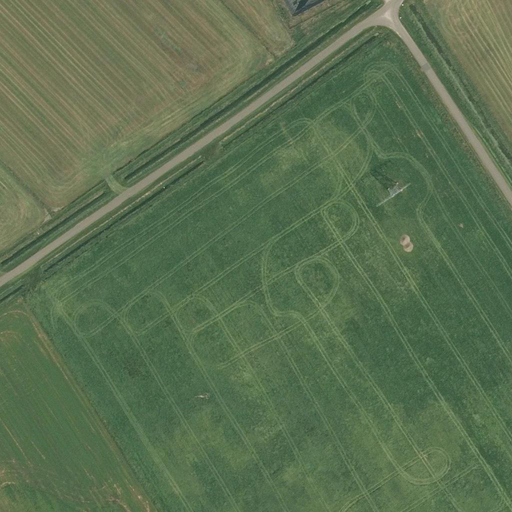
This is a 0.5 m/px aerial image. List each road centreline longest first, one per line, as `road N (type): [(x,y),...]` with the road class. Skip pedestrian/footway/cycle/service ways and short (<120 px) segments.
road 1 (unclassified): [(0,283),(385,9)]
road 2 (unclassified): [(511,201),(385,9)]
